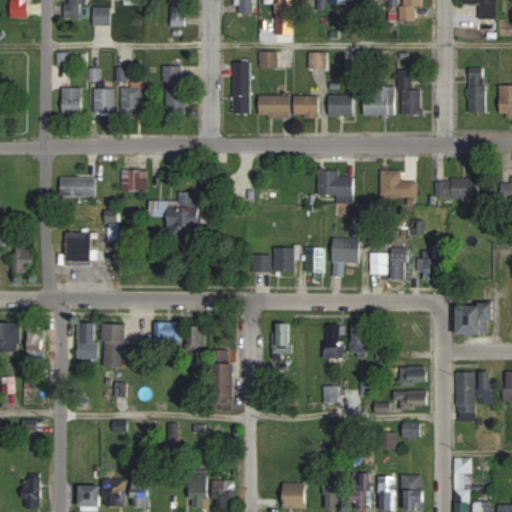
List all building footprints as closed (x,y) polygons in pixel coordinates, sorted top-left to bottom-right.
[(31,0),(12,0),(13,17),(32,17),(31,0)] [(89,0),(66,0),(66,17),(90,17),(89,0)] [(173,26),(189,26),(188,0),(168,0),(173,0),(173,26)] [(257,14),(256,0),(236,0),(241,0),(241,14),(257,14)] [(324,0),(285,0),(285,12),(324,12),(324,0)] [(393,0),(380,0),(381,1),(401,1),(402,20),(417,20),(417,6),(425,6),(425,0),(395,0),(393,0)] [(465,0),(465,3),(481,3),(481,18),(499,18),(498,0),(465,0)] [(96,25),(113,25),(113,6),(96,6),(96,25)] [(280,51),(263,51),(263,68),(280,68),(280,51)] [(312,67),(328,67),(328,54),(312,53),(312,67)] [(235,113),(252,113),(252,61),(235,61),(235,113)] [(189,65),(167,65),(167,113),(189,113),(189,65)] [(471,112),(488,112),(488,66),(471,66),(471,112)] [(403,114),(425,114),(425,89),(414,89),(414,68),(403,68),(403,114)] [(511,84),(501,85),(502,113),(511,112),(511,84)] [(85,87),(65,87),(65,115),(85,115),(85,87)] [(144,114),(144,87),(123,87),(123,114),(144,114)] [(397,87),(366,87),(366,115),(397,115),(397,87)] [(117,88),(97,88),(97,115),(117,115),(117,88)] [(331,115),(356,115),(356,94),(331,94),(331,115)] [(261,116),(292,116),(292,95),(261,95),(261,116)] [(321,96),(296,96),(296,116),(321,116),(321,96)] [(124,170),(124,191),(149,191),(149,170),(124,170)] [(342,170),(321,170),(321,195),(356,195),(356,175),(342,175),(342,170)] [(404,181),(404,170),(384,170),(384,198),(419,198),(419,181),(404,181)] [(63,197),(98,197),(98,176),(63,176),(63,197)] [(481,177),(437,177),(437,198),(481,198),(481,177)] [(181,200),(152,200),(151,219),(197,220),(198,188),(182,188),(181,200)] [(69,232),(69,262),(93,262),(93,232),(69,232)] [(335,261),(362,261),(362,238),(335,238),(335,261)] [(36,272),(36,246),(16,246),(16,272),(36,272)] [(299,271),(299,247),(277,247),(277,271),(299,271)] [(308,273),(327,273),(327,247),(308,247),(308,273)] [(393,247),(393,279),(409,279),(409,247),(393,247)] [(390,251),(373,251),(373,274),(390,274),(390,251)] [(420,279),(444,279),(444,254),(420,254),(420,279)] [(273,255),(257,255),(257,271),(273,271),(273,255)] [(511,301),(500,302),(501,327),(511,326),(511,288),(511,289),(511,290),(511,301)] [(497,320),(497,303),(458,303),(458,334),(491,334),(491,320),(497,320)] [(23,322),(3,322),(3,349),(23,349),(23,322)] [(99,361),(99,322),(79,322),(79,361),(99,361)] [(107,322),(106,367),(127,368),(128,323),(107,322)] [(184,344),(184,322),(157,322),(157,344),(184,344)] [(275,354),(293,354),(293,322),(275,322),(275,354)] [(346,358),(346,323),(327,323),(327,358),(346,358)] [(370,353),(370,324),(354,324),(354,353),(370,353)] [(30,352),(46,352),(46,325),(30,325),(30,352)] [(206,327),(197,327),(197,347),(206,347),(206,327)] [(391,357),(390,342),(380,342),(381,357),(391,357)] [(236,363),(217,363),(217,402),(236,402),(236,363)] [(402,366),(402,384),(431,384),(431,366),(402,366)] [(477,420),(477,371),(459,371),(459,420),(477,420)] [(497,371),(481,371),(481,401),(497,401),(497,371)] [(341,402),(341,385),(325,385),(325,402),(341,402)] [(431,407),(431,390),(395,390),(395,407),(431,407)] [(392,410),(391,402),(377,405),(379,412),(392,410)] [(423,437),(424,422),(406,421),(405,436),(423,437)] [(397,449),(397,431),(381,431),(381,449),(397,449)] [(456,511),(472,511),(472,457),(457,457),(456,511)] [(192,470),(192,508),(211,508),(211,470),(192,470)] [(373,511),(373,472),(356,472),(356,511),(373,511)] [(405,511),(425,511),(425,474),(405,474),(405,511)] [(43,509),(43,476),(29,476),(29,509),(43,509)] [(398,476),(381,476),(381,511),(398,511),(398,476)] [(178,507),(178,477),(159,477),(159,507),(178,507)] [(152,507),(152,478),(134,478),(134,507),(152,507)] [(107,479),(107,506),(128,506),(128,479),(107,479)] [(237,480),(216,480),(216,508),(237,508),(237,480)] [(327,510),(346,510),(346,484),(327,484),(327,510)] [(102,485),(82,485),(82,509),(102,509),(102,485)] [(476,511),(511,511),(511,501),(476,502),(476,511)]
